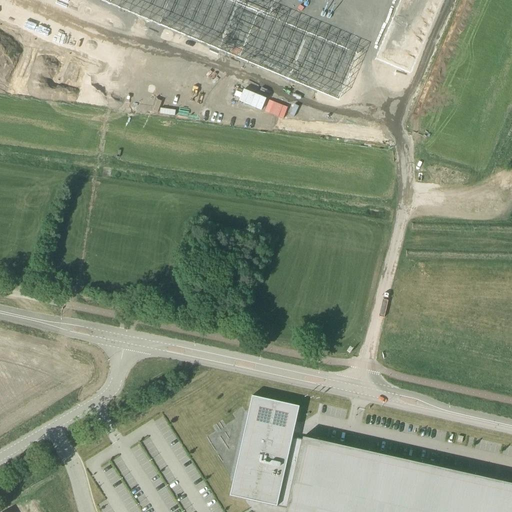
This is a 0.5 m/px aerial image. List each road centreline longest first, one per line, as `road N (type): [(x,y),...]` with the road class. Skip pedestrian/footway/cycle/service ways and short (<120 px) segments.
road 1 (unclassified): [(123,345),(359,397)]
road 2 (unclassified): [(362,385),(126,334)]
road 3 (unclassified): [(403,204),(362,385)]
road 4 (unclassified): [(0,457),(101,400),(123,345)]
